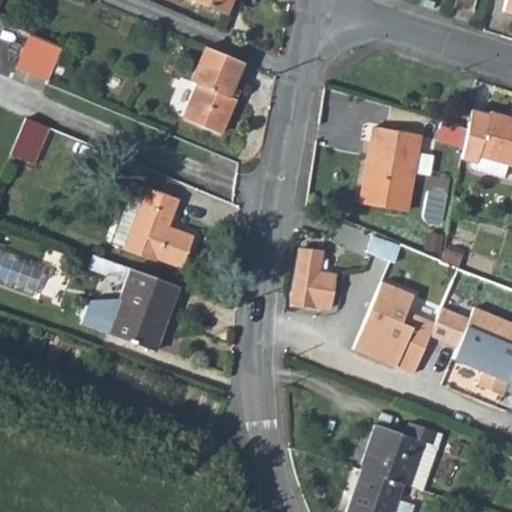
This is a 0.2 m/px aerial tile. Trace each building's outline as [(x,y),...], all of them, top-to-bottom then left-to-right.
[(233,0),(189,0),(188,5),(228,18),(233,0)] [(454,0),(453,9),(463,11),(464,0),(454,0)] [(473,0),(464,0),(463,11),(470,13),(473,0)] [(24,67),(54,79),(68,48),(36,35),(24,67)] [(230,101),(245,67),(207,49),(191,85),(198,89),(186,119),(222,134),(237,104),(230,101)] [(480,159),(482,152),(510,160),(511,160),(511,117),(492,111),(492,114),(469,108),(465,126),(462,147),(461,154),(480,159)] [(38,166),(54,128),(30,118),(14,156),(38,166)] [(465,126),(442,120),(436,139),(462,147),(465,126)] [(374,127),(359,204),(404,212),(419,136),(374,127)] [(430,172),(433,152),(419,151),(417,171),(430,172)] [(504,180),(510,160),(482,152),(480,159),(476,172),(504,180)] [(130,242),(129,247),(160,260),(163,254),(188,264),(198,232),(174,223),(184,196),(151,184),(147,196),(137,193),(121,238),(130,242)] [(379,240),(372,256),(409,269),(415,254),(379,240)] [(298,250),(288,304),(328,310),(333,276),(317,274),(320,254),(298,250)] [(171,320),(184,286),(133,267),(109,333),(154,349),(165,318),(171,320)] [(380,283),(353,351),(414,376),(429,337),(457,348),(453,359),(483,371),(477,385),(503,395),(511,371),(511,322),(473,307),(468,319),(440,308),(434,324),(417,316),(412,328),(401,324),(406,312),(412,296),(380,283)] [(417,316),(406,312),(401,324),(412,328),(417,316)] [(379,429),(361,474),(366,475),(403,488),(410,490),(426,446),(434,449),(438,436),(412,427),(408,440),(379,429)] [(361,474),(351,501),(356,503),(366,475),(361,474)] [(393,511),(399,500),(403,488),(366,475),(356,503),(351,501),(349,500),(345,511),(393,511)] [(414,511),(416,507),(399,500),(393,511),(414,511)]
